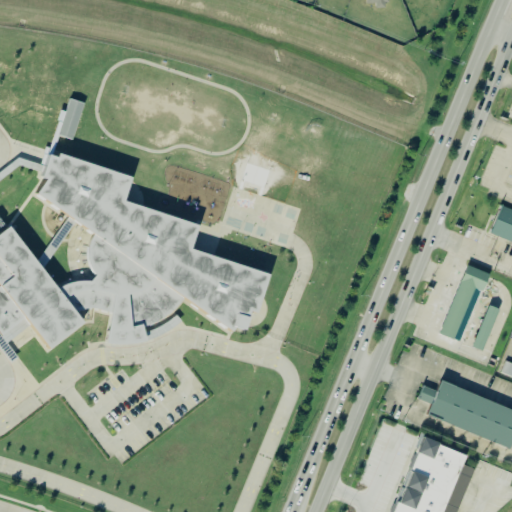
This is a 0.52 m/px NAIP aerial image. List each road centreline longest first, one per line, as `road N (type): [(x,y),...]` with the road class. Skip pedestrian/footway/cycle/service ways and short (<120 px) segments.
road 1 (secondary): [(492,29),(290,511)]
road 2 (secondary): [(315,511),(511,38)]
